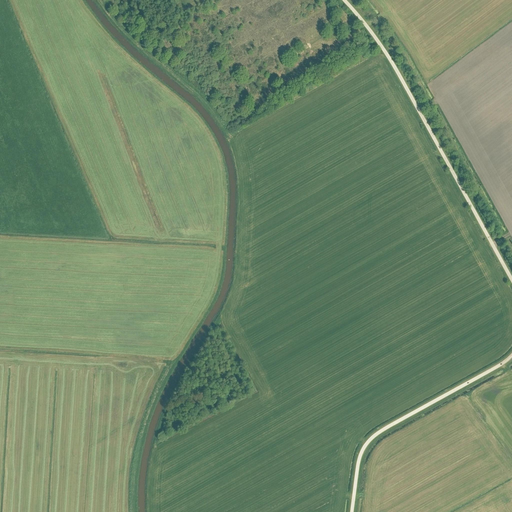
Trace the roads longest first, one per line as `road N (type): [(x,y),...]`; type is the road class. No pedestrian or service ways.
road 1 (unclassified): [(511,281),(392,63),(343,0)]
road 2 (unclassified): [(351,511),(370,438),(511,355)]
